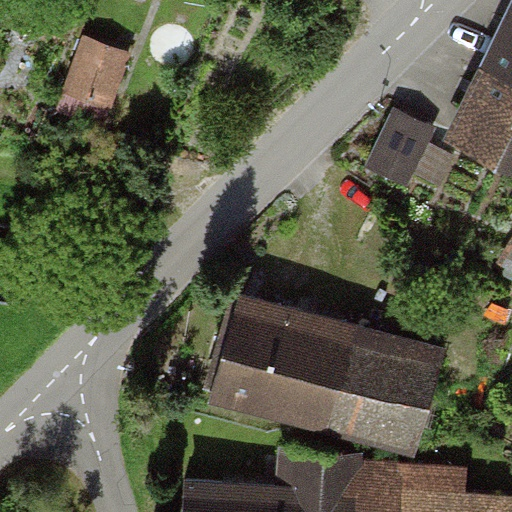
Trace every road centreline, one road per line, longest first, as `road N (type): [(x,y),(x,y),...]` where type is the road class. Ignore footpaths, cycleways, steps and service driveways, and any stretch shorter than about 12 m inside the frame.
road 1 (unclassified): [(54,384),(438,0)]
road 2 (residential): [(118,511),(82,417),(54,384)]
